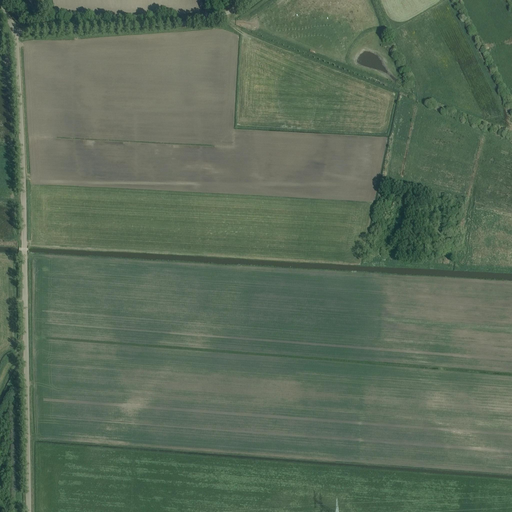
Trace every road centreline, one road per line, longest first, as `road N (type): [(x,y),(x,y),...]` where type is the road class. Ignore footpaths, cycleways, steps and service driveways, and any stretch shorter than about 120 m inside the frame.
road 1 (unclassified): [(28,511),(15,32)]
road 2 (unclassified): [(15,32),(196,22),(246,0)]
